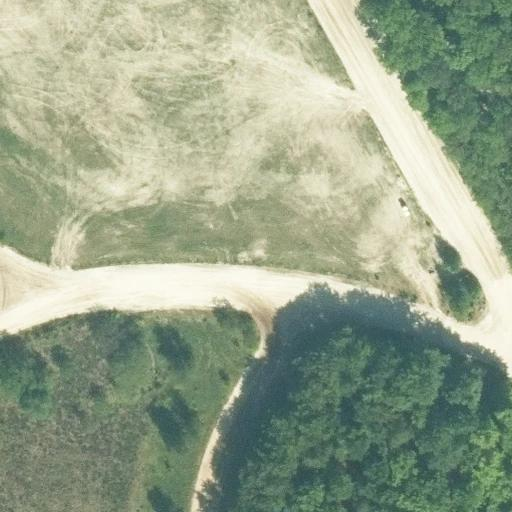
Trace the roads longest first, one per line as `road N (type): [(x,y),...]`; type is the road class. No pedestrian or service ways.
road 1 (track): [(0,260),(32,302),(117,283),(219,284),(376,308),(464,339),(511,346)]
road 2 (track): [(343,0),(511,308)]
road 3 (track): [(205,511),(228,434),(301,294)]
